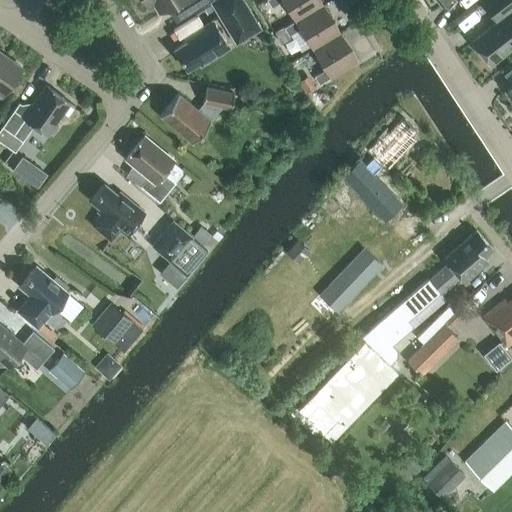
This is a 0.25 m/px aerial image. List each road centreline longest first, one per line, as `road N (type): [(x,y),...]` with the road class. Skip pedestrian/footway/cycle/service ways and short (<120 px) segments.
road 1 (residential): [(0,257),(126,103)]
road 2 (unclassified): [(511,160),(412,0)]
road 3 (residential): [(18,26),(126,103)]
